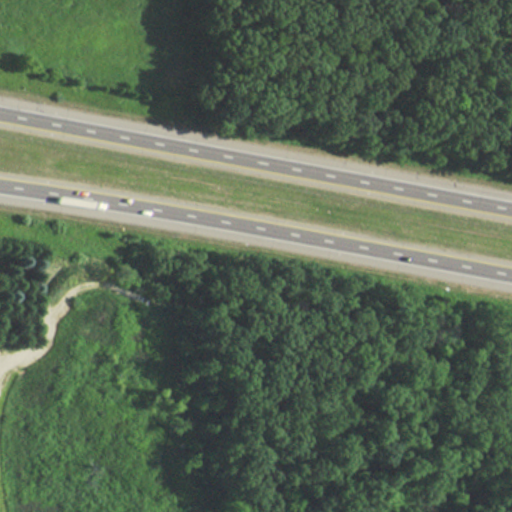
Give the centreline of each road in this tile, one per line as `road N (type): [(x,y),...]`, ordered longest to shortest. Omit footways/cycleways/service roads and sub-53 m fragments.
road 1 (motorway): [(511,208),(0,111)]
road 2 (motorway): [(0,182),(511,270)]
